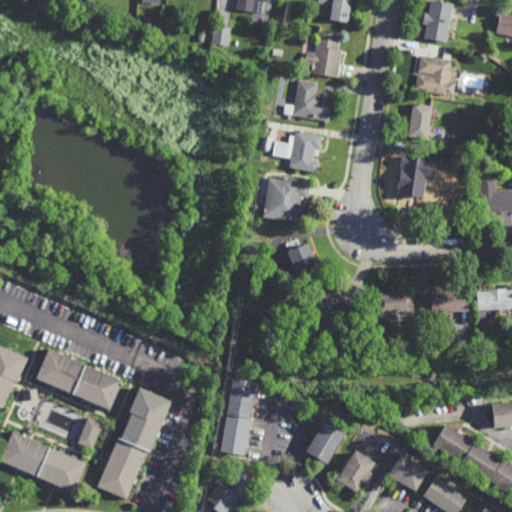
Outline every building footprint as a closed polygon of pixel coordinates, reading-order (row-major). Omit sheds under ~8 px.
[(266,0),(266,2),(254,0),(252,12),(234,9),(235,0),(266,0)] [(350,0),(347,21),(328,18),(330,5),(317,3),(317,0),(350,0)] [(446,40),(437,39),(437,42),(434,41),(434,38),(424,37),(426,22),(422,22),(424,12),(428,13),(430,0),(452,3),(446,40)] [(511,13),(511,35),(495,32),(499,12),(511,13)] [(159,26),(152,25),(153,17),(160,18),(159,26)] [(229,44),(210,41),(213,23),(232,26),(229,44)] [(337,75),(310,71),(311,63),(304,62),(306,50),(314,51),(317,29),(339,33),(337,47),(341,47),(337,75)] [(204,41),(196,39),(198,31),(205,32),(204,41)] [(447,80),(455,82),(452,93),(446,92),(446,93),(415,87),(418,72),(431,75),(432,72),(417,69),(420,54),(451,59),(447,80)] [(328,119),(283,112),(285,103),(293,104),(297,78),(316,81),(315,92),(319,93),(318,102),(330,104),(328,119)] [(427,138),(407,135),(413,101),(433,105),(427,138)] [(323,134),(320,148),(319,148),(318,155),(313,154),(312,159),(319,160),(317,172),(288,167),(290,157),(272,154),(275,139),(288,142),(290,134),(295,135),(296,129),(323,134)] [(419,193),(399,190),(401,177),(398,177),(400,168),(402,169),(404,157),(424,159),(419,193)] [(307,197),(300,196),(299,203),(306,204),(304,222),(262,216),(268,176),(278,177),(278,175),(309,179),(307,197)] [(496,189),(511,188),(511,210),(480,211),(479,180),(495,179),(496,189)] [(295,274),(286,250),(306,242),(315,265),(295,274)] [(337,285),(341,277),(365,290),(355,308),(346,304),(334,325),(307,311),(316,296),(313,294),(323,277),(337,285)] [(506,289),(511,289),(511,308),(478,309),(477,291),(488,290),(488,289),(506,288),(506,289)] [(430,312),(429,291),(467,289),(468,309),(430,312)] [(377,313),(377,292),(413,292),(413,313),(377,313)] [(18,380),(16,380),(13,386),(11,385),(10,386),(12,387),(10,392),(8,391),(2,406),(0,405),(0,345),(26,357),(18,375),(20,376),(18,380)] [(57,352),(58,350),(63,352),(62,354),(69,358),(70,355),(74,357),(73,359),(93,368),(94,366),(98,367),(97,370),(106,374),(107,371),(111,373),(110,375),(120,380),(108,409),(98,405),(97,407),(93,405),(94,403),(92,403),(92,404),(87,402),(87,401),(86,400),(85,401),(80,399),(81,398),(61,390),(60,391),(56,389),(57,388),(56,387),(55,388),(50,386),(51,385),(49,384),(49,386),(44,384),(44,382),(33,378),(46,348),(57,352)] [(432,378),(427,374),(431,368),(436,371),(432,378)] [(252,392),(256,393),(254,404),(251,403),(247,427),(250,427),(248,440),(245,440),(243,455),(218,451),(230,377),(254,382),(252,392)] [(163,419),(164,420),(163,424),(161,423),(158,430),(160,431),(158,436),(156,435),(149,452),(146,451),(140,466),(142,467),(140,471),(138,470),(135,478),(137,479),(135,483),(133,482),(126,498),(96,486),(103,469),(101,468),(103,464),(105,465),(108,457),(106,456),(108,451),(111,452),(117,437),(120,438),(129,417),(126,416),(129,409),(126,408),(128,404),(131,405),(138,388),(170,401),(163,419)] [(511,425),(494,427),(491,403),(511,400),(511,425)] [(91,448),(77,443),(87,417),(102,422),(91,448)] [(326,464),(305,451),(313,437),(311,436),(314,429),(317,431),(324,418),(345,430),(326,464)] [(501,462),(502,460),(511,466),(511,496),(489,481),(488,483),(459,464),(460,463),(430,445),(444,423),(474,443),(473,444),(501,462)] [(22,436),(23,433),(27,435),(26,437),(34,441),(36,438),(39,440),(38,442),(59,451),(60,448),(64,450),(63,453),(71,456),(72,454),(77,456),(76,458),(85,462),(72,492),(63,488),(62,490),(57,487),(58,486),(51,482),(50,484),(45,483),(46,480),(26,472),(25,474),(21,472),(22,470),(14,467),(13,468),(9,467),(10,465),(0,460),(0,457),(12,431),(22,436)] [(367,485),(361,482),(356,491),(336,479),(353,450),(374,463),(367,475),(372,477),(367,485)] [(414,492),(387,476),(398,456),(426,471),(414,492)] [(244,491),(246,492),(240,501),(239,500),(230,511),(217,511),(211,507),(213,504),(206,499),(213,490),(209,487),(215,479),(223,485),(235,469),(252,481),(244,491)] [(457,511),(444,511),(441,510),(440,511),(433,506),(434,505),(422,496),(435,477),(466,499),(457,511)]
